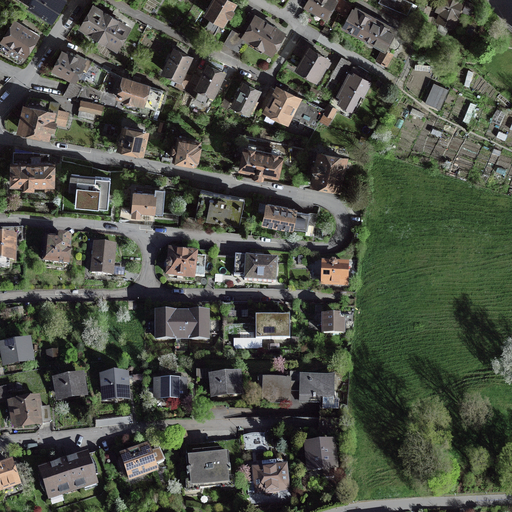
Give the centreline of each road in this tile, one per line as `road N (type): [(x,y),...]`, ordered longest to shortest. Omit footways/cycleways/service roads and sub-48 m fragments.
road 1 (residential): [(150,233),(328,246),(342,231),(335,206),(0,137)]
road 2 (residential): [(0,442),(156,426),(313,422)]
road 3 (residential): [(301,25),(264,76),(110,0)]
road 4 (residential): [(146,293),(350,297)]
road 5 (residential): [(342,511),(511,499)]
road 6 (residential): [(150,233),(0,221)]
road 7 (residential): [(0,299),(146,293)]
